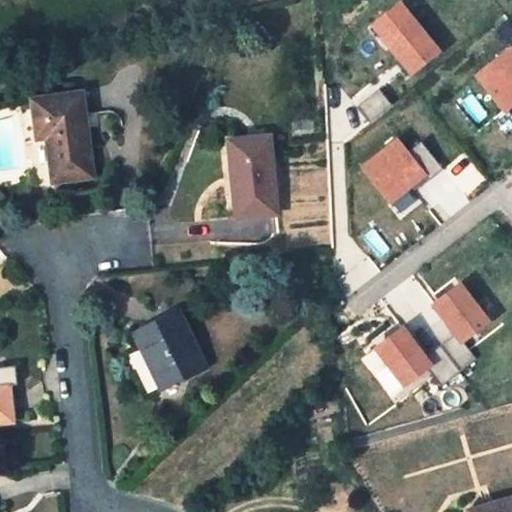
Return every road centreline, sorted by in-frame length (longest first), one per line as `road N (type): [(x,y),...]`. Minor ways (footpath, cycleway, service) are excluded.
road 1 (residential): [(144,234),(59,244),(86,483),(111,511)]
road 2 (unknown): [(133,511),(181,476),(321,334)]
road 3 (residential): [(509,192),(358,304)]
